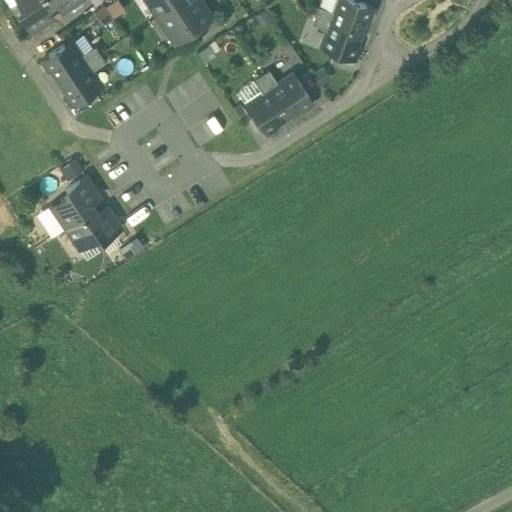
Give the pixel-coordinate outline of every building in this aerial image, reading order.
[(50,2),(49,0),(18,0),(24,8),(19,11),(32,30),(52,17),(45,5),(50,2)] [(77,0),(49,0),(50,2),(52,0),(57,0),(63,9),(77,0)] [(100,19),(125,11),(121,0),(109,0),(96,4),(100,19)] [(153,16),(177,0),(160,0),(161,1),(149,10),(153,16)] [(202,0),(177,0),(153,16),(158,24),(170,16),(175,23),(183,18),(188,26),(210,12),(202,0)] [(318,5),(315,13),(362,31),(372,6),(356,0),(346,0),(344,6),(335,2),(332,11),(318,5)] [(362,31),(315,13),(312,22),(326,27),(323,35),(332,39),(329,47),(353,56),(362,31)] [(45,56),(60,79),(103,50),(98,43),(86,51),(81,44),(73,49),(67,41),(45,56)] [(103,50),(60,79),(75,101),(98,86),(92,78),(100,73),(95,66),(108,57),(103,50)] [(266,65),(259,70),(287,112),(310,97),(295,75),(287,81),(282,73),(274,78),(266,65)] [(287,112),(259,70),(252,74),(260,87),(253,92),(258,100),(250,105),(264,127),(287,112)] [(85,175),(66,188),(70,193),(61,199),(64,205),(55,211),(66,226),(91,209),(88,203),(99,196),(85,175)] [(107,207),(95,214),(91,209),(66,226),(76,241),(85,235),(89,241),(98,235),(101,240),(120,227),(107,207)]
